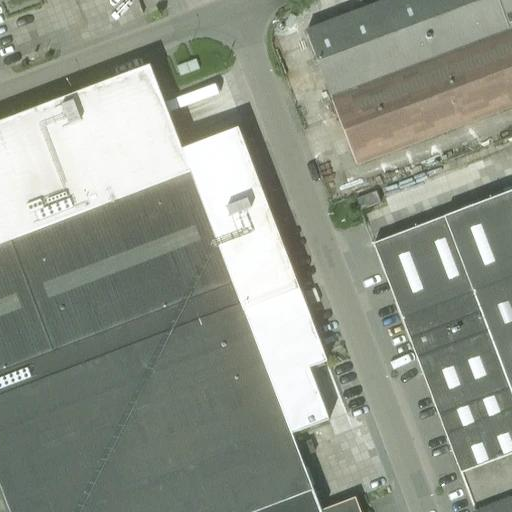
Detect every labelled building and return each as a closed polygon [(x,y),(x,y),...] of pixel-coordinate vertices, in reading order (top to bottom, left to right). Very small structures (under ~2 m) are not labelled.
[(511,0),(393,0),(306,33),(358,167),(511,108),(511,0)] [(181,77),(199,70),(196,60),(177,67),(181,77)] [(150,67),(0,123),(0,247),(190,174),(150,67)] [(0,247),(0,381),(236,292),(244,312),(300,291),(238,130),(184,149),(192,173),(190,174),(0,247)] [(361,210),(380,203),(376,193),(358,199),(361,210)] [(511,511),(511,194),(374,247),(475,510),(471,511),(511,511)] [(244,312),(236,292),(0,381),(0,485),(10,511),(276,511),(314,498),(244,312)] [(310,442),(298,446),(303,457),(314,453),(310,442)] [(357,511),(354,502),(328,511),(320,511),(314,498),(276,511),(357,511)]
